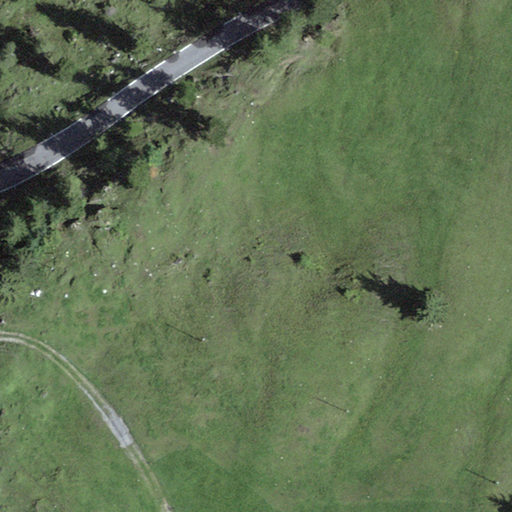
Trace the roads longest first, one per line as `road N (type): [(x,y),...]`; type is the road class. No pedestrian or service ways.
road 1 (secondary): [(0,178),(54,153),(223,36),(295,0)]
road 2 (track): [(0,335),(30,338),(78,374),(167,511)]
